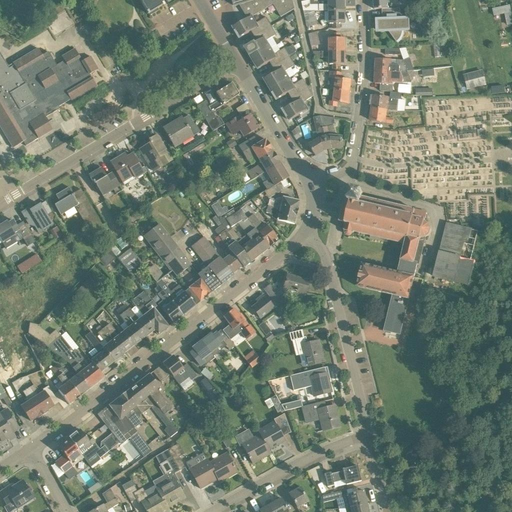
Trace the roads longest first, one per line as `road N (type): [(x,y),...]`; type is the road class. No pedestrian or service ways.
road 1 (residential): [(38,445),(306,233)]
road 2 (residential): [(0,204),(237,62)]
road 3 (residential): [(368,438),(326,261),(306,233)]
road 4 (residential): [(361,0),(363,79),(352,157),(335,175),(308,184)]
road 5 (residential): [(216,511),(308,460),(368,438)]
road 6 (residential): [(308,184),(237,62)]
